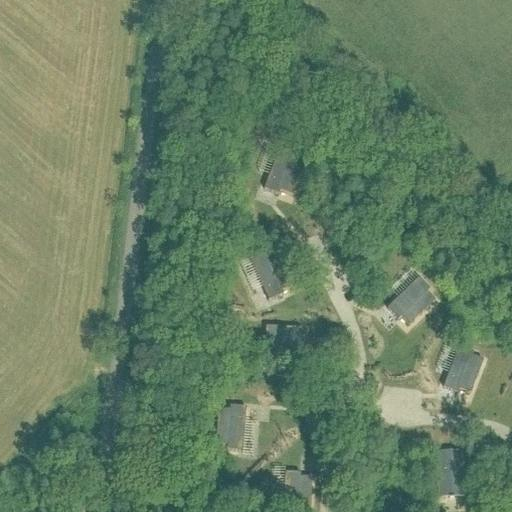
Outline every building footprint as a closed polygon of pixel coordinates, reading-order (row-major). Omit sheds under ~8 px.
[(302,164),(292,160),(293,156),(279,151),(264,192),(278,197),(280,194),(290,197),(302,164)] [(277,257),(267,261),(265,257),(250,263),(268,304),(282,298),(281,294),(291,289),(277,257)] [(434,304),(426,295),(429,292),(419,281),(387,312),(398,323),(401,320),(408,328),(434,304)] [(265,330),(265,342),(260,341),(259,357),(304,359),(304,343),(300,343),(301,332),(265,330)] [(482,363),(471,359),(473,354),(459,349),(443,390),(458,396),(459,392),(470,396),(482,363)] [(215,447),(227,448),(226,453),(242,454),(245,410),(230,409),(229,413),(218,412),(215,447)] [(464,500),(462,454),(436,455),(438,501),(464,500)] [(309,511),(311,481),(300,481),(300,476),(284,475),(282,511),(309,511)]
